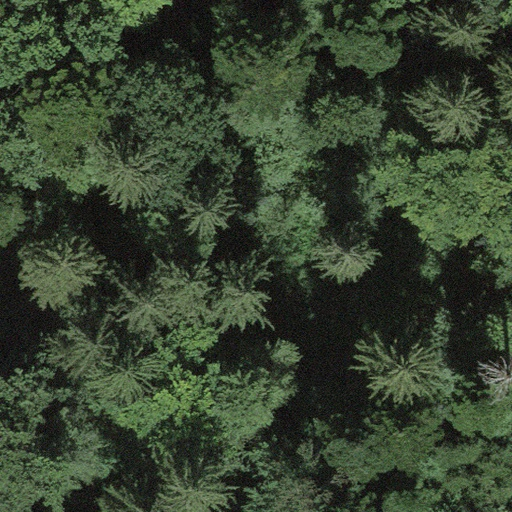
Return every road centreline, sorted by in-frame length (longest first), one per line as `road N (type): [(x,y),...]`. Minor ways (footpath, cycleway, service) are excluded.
road 1 (track): [(69,511),(406,316),(511,276)]
road 2 (track): [(511,184),(406,316)]
